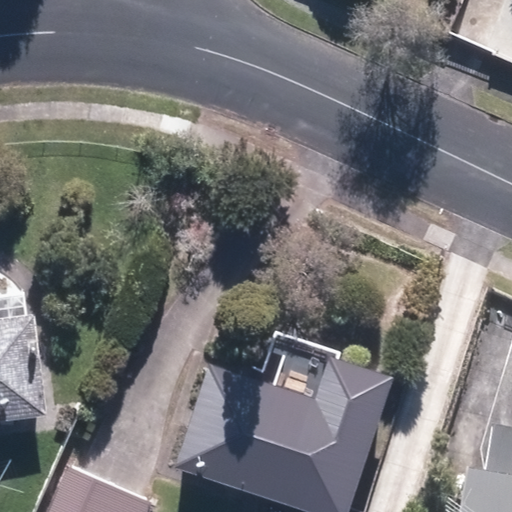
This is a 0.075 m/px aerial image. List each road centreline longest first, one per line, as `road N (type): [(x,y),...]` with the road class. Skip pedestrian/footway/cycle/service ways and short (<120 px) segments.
road 1 (residential): [(132,35),(271,71),(511,177)]
road 2 (residential): [(0,37),(132,35)]
